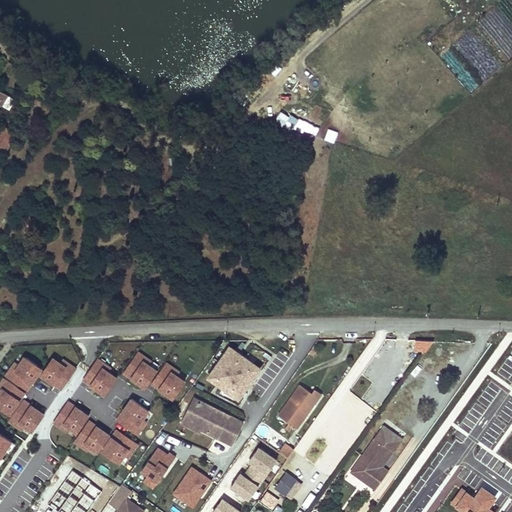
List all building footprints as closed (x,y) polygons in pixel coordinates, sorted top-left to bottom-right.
[(0,89),(0,103),(10,109),(16,99),(0,89)] [(295,126),(299,119),(292,115),(288,122),(295,126)] [(0,122),(0,126),(17,136),(18,133),(0,122)] [(17,136),(0,126),(0,154),(4,157),(17,136)] [(239,404),(264,369),(230,345),(205,380),(239,404)] [(137,352),(123,374),(145,389),(148,384),(175,401),(188,381),(173,371),(175,367),(166,361),(162,368),(137,352)] [(77,369),(55,354),(40,377),(62,391),(77,369)] [(19,365),(14,361),(0,382),(0,414),(33,436),(48,413),(24,398),(44,368),(25,356),(19,365)] [(98,358),(81,382),(104,399),(121,375),(98,358)] [(297,429),(310,411),(308,399),(311,395),(300,387),(278,416),(297,429)] [(308,399),(310,411),(321,395),(314,390),(311,395),(308,399)] [(132,395),(115,418),(137,433),(154,411),(132,395)] [(243,422),(195,398),(185,417),(202,425),(201,428),(232,443),(243,422)] [(69,400),(53,423),(74,438),(91,416),(69,400)] [(202,425),(185,417),(183,422),(199,431),(201,428),(202,425)] [(313,436),(326,444),(336,427),(323,419),(313,436)] [(91,420),(74,442),(96,458),(103,449),(113,436),(91,420)] [(400,437),(384,426),(351,474),(378,492),(390,476),(378,468),(400,437)] [(113,436),(103,449),(125,465),(141,443),(120,427),(113,436)] [(0,465),(15,441),(0,432),(0,465)] [(289,456),(294,448),(285,443),(280,451),(289,456)] [(141,474),(160,485),(177,456),(158,445),(141,474)] [(233,490),(253,501),(277,457),(256,446),(233,490)] [(172,494),(195,508),(214,480),(191,465),(172,494)] [(62,475),(65,477),(71,468),(69,466),(62,475)] [(71,468),(65,477),(47,504),(59,511),(88,511),(96,501),(90,497),(97,485),(71,468)] [(286,471),(274,488),(291,500),(303,483),(286,471)] [(481,485),(474,495),(462,487),(451,504),(463,511),(496,511),(489,507),(497,495),(481,485)] [(279,500),(269,493),(263,502),(273,509),(279,500)] [(145,511),(146,510),(128,498),(118,511),(145,511)]
